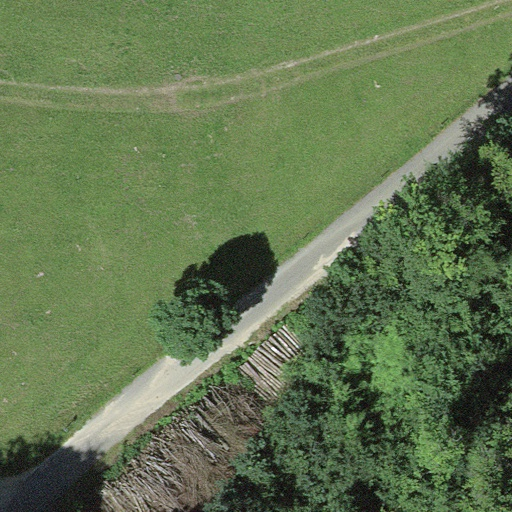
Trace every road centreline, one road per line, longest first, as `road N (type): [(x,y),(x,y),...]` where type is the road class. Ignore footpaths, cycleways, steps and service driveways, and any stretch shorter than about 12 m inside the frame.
road 1 (track): [(46,511),(64,485),(511,104)]
road 2 (track): [(511,15),(267,81),(181,93),(0,89)]
